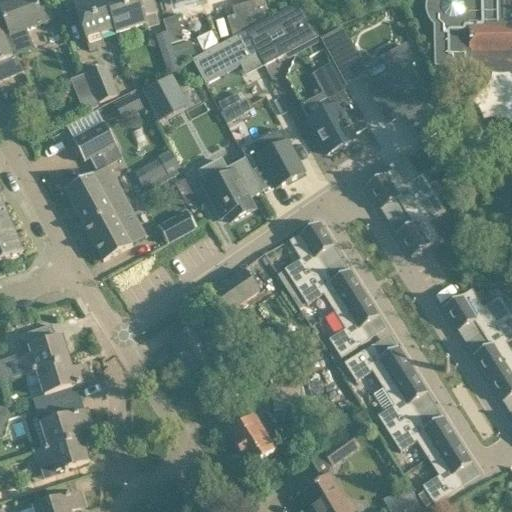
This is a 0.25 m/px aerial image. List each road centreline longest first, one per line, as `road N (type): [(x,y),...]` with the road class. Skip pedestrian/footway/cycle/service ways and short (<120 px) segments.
road 1 (residential): [(325,207),(488,463),(511,448)]
road 2 (residential): [(511,435),(354,189)]
road 3 (residential): [(325,207),(116,341)]
road 4 (unclassified): [(75,271),(0,135)]
